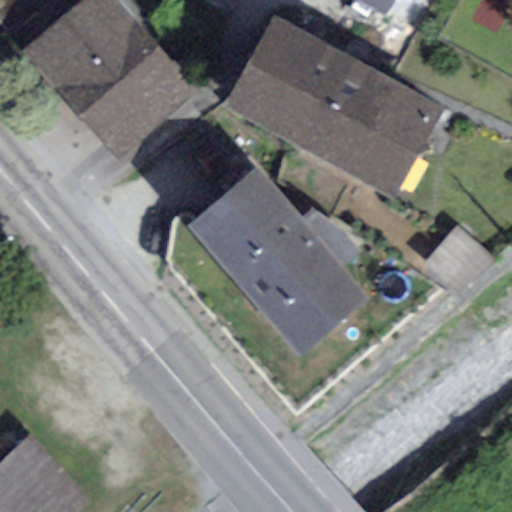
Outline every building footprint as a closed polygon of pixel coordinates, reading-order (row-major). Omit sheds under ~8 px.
[(48,0),(0,0),(0,22),(7,32),(48,0)] [(197,94),(117,0),(86,0),(24,52),(116,162),(197,94)] [(393,0),(352,0),(383,18),(393,0)] [(272,19),(223,108),(395,200),(443,111),(272,19)] [(255,170),(187,227),(299,356),(367,300),(255,170)] [(24,441),(0,463),(0,511),(65,511),(78,500),(24,441)]
